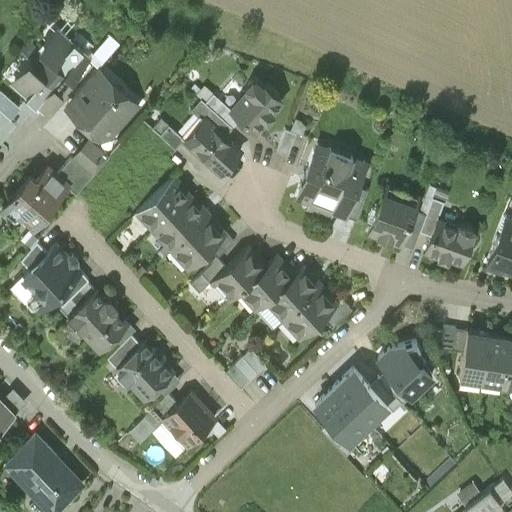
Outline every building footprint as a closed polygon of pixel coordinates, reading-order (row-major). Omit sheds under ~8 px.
[(60,31),(52,40),(48,37),(35,52),(65,78),(87,54),(80,48),(82,46),(73,37),(70,40),(60,31)] [(65,78),(35,52),(21,67),(25,70),(17,79),(27,88),(25,91),(34,99),(36,97),(43,103),(65,78)] [(89,71),(72,89),(81,98),(98,80),(89,71)] [(281,99),(255,76),(252,76),(244,84),(245,88),(246,89),(231,107),(230,107),(240,116),(255,130),(265,119),(266,120),(274,112),(271,109),(281,99)] [(110,88),(99,79),(98,80),(81,98),(72,108),(97,132),(109,131),(136,102),(119,86),(114,91),(110,88)] [(231,107),(213,91),(204,100),(232,125),(240,116),(230,107),(231,107)] [(204,100),(200,96),(191,107),(198,113),(202,118),(204,116),(224,133),(232,125),(204,100)] [(180,133),(179,133),(183,136),(184,138),(202,118),(198,113),(180,133)] [(224,133),(204,116),(202,118),(184,138),(219,170),(240,148),(224,133)] [(180,133),(168,121),(159,131),(174,146),(183,136),(179,133),(180,133)] [(295,130),(284,126),(276,147),(287,151),(295,130)] [(90,136),(75,153),(92,168),(107,151),(90,136)] [(329,147),(325,155),(313,150),(307,167),(306,167),(305,171),(308,179),(301,182),(301,181),(299,186),(296,195),(300,197),(300,196),(310,200),(316,183),(337,190),(339,185),(353,190),(361,169),(349,164),(352,156),(329,147)] [(71,150),(55,168),(67,179),(66,180),(74,188),(92,168),(75,153),(71,150)] [(45,160),(33,173),(30,169),(25,171),(2,197),(3,201),(12,209),(17,210),(20,206),(33,217),(66,180),(67,179),(55,168),(45,160)] [(173,173),(135,207),(153,226),(190,192),(173,173)] [(353,190),(339,185),(337,190),(331,207),(356,217),(364,195),(353,190)] [(416,204),(382,191),(376,208),(372,206),(367,219),(371,220),(367,230),(378,234),(377,235),(390,240),(391,239),(401,243),(401,242),(414,209),(416,204)] [(190,192),(153,226),(170,245),(207,211),(190,192)] [(425,213),(419,230),(430,234),(436,218),(437,218),(443,201),(432,196),(425,213)] [(414,209),(401,242),(413,247),(419,230),(425,213),(414,209)] [(207,211),(170,245),(188,264),(209,245),(225,230),(207,211)] [(511,217),(506,215),(503,216),(498,230),(499,232),(499,234),(496,235),(493,243),(494,245),(486,267),(500,272),(501,270),(511,273),(511,217)] [(437,218),(436,218),(430,234),(424,250),(437,255),(437,257),(447,261),(449,257),(462,262),(474,230),(472,227),(463,223),(459,225),(458,227),(437,218)] [(225,230),(209,245),(217,254),(233,239),(225,230)] [(35,231),(19,249),(28,259),(46,243),(35,231)] [(28,259),(21,266),(20,265),(12,273),(11,276),(22,287),(25,287),(28,284),(40,298),(53,286),(62,278),(79,262),(75,258),(76,257),(76,252),(71,247),(67,246),(66,247),(55,235),(46,243),(28,259)] [(225,263),(210,276),(210,277),(228,296),(238,287),(237,287),(265,261),(247,242),(225,263)] [(274,252),(265,261),(237,287),(238,287),(255,306),(265,297),(264,297),(292,272),(292,271),(274,252)] [(217,254),(190,279),(198,288),(210,277),(210,276),(225,263),(217,254)] [(79,262),(62,278),(70,287),(85,273),(87,271),(79,262)] [(292,272),(264,297),(265,297),(282,316),(319,282),(301,262),(292,271),(292,272)] [(61,295),(58,298),(66,307),(94,282),(85,273),(70,287),(61,295)] [(70,287),(62,278),(53,286),(61,295),(70,287)] [(94,282),(66,307),(66,313),(73,321),(79,321),(80,320),(97,339),(100,337),(103,337),(109,332),(110,328),(125,314),(115,303),(115,298),(108,291),(103,291),(95,281),(94,282)] [(319,282),(282,316),(299,335),(322,314),(336,301),(319,282)] [(336,301),(322,314),(331,324),(351,307),(341,296),(336,301)] [(125,314),(110,328),(119,336),(130,326),(134,322),(126,313),(125,314)] [(455,327),(443,325),(439,347),(451,349),(455,327)] [(119,336),(106,349),(115,359),(139,337),(130,326),(119,336)] [(467,329),(455,327),(451,349),(463,351),(467,329)] [(489,333),(467,329),(463,351),(458,376),(481,380),(489,333)] [(510,337),(489,333),(481,380),(502,384),(510,337)] [(139,337),(115,359),(116,361),(116,366),(122,373),(128,373),(144,391),(155,380),(171,365),(162,356),(163,350),(156,343),(151,342),(143,334),(139,337)] [(511,336),(510,337),(502,384),(511,385),(511,336)] [(388,345),(376,356),(386,366),(410,393),(431,374),(415,338),(388,345)] [(265,361),(250,345),(242,352),(256,369),(265,361)] [(256,369),(242,352),(233,360),(248,376),(256,369)] [(248,376),(233,360),(225,368),(239,384),(248,376)] [(171,365),(155,380),(164,389),(167,386),(179,374),(171,365)] [(387,403),(368,382),(352,365),(333,382),(367,420),(387,403)] [(410,393),(386,366),(377,374),(401,401),(410,393)] [(401,401),(377,374),(368,382),(387,403),(392,409),(401,401)] [(367,420),(333,382),(313,399),(329,417),(348,438),(367,420)] [(0,411),(13,399),(0,384),(0,411)] [(164,389),(143,408),(154,420),(162,413),(161,411),(177,397),(167,386),(164,389)] [(177,397),(161,411),(162,413),(154,420),(151,423),(174,449),(186,438),(185,438),(190,434),(198,434),(202,431),(202,422),(214,412),(189,386),(177,397)] [(348,438),(329,417),(321,425),(345,452),(354,444),(348,438)] [(57,445),(35,421),(9,445),(37,476),(33,479),(54,502),(81,476),(55,447),(57,445)] [(511,457),(509,451),(497,456),(503,471),(511,468),(511,469),(511,457)] [(494,479),(464,501),(472,511),(479,511),(504,494),(500,486),(494,479)]
